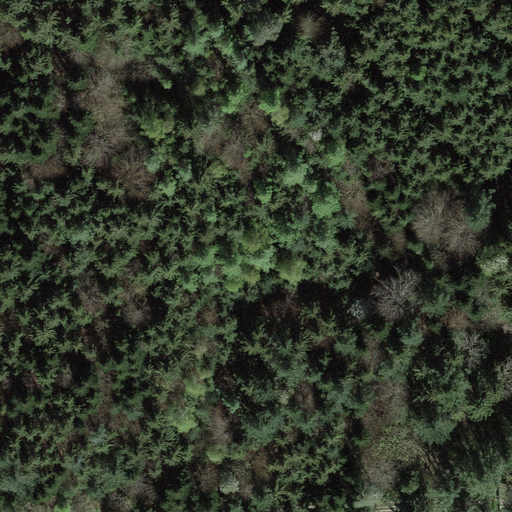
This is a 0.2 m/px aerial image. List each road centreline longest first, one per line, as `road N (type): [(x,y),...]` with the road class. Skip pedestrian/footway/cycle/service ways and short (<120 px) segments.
road 1 (track): [(511,358),(279,125)]
road 2 (track): [(279,125),(0,11)]
road 3 (track): [(310,511),(511,499)]
road 4 (track): [(279,125),(195,0)]
